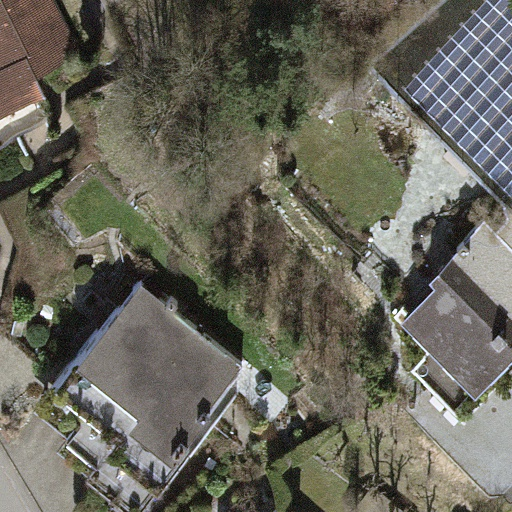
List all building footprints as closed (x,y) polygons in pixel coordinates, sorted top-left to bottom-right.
[(68,39),(47,0),(0,0),(0,71),(17,104),(43,90),(27,60),(68,39)] [(7,107),(17,104),(0,71),(0,139),(19,130),(7,107)] [(400,303),(394,309),(431,346),(412,366),(455,408),(511,351),(511,210),(503,201),(507,217),(497,228),(485,217),(458,244),(464,251),(406,310),(400,303)] [(167,301),(142,281),(109,320),(210,403),(242,363),(179,311),(184,306),(171,296),(167,301)] [(210,403),(109,320),(81,355),(187,440),(211,411),(206,407),(210,403)] [(187,440),(81,355),(44,399),(78,427),(68,439),(135,493),(148,476),(153,480),(187,440)] [(406,511),(374,485),(353,511),(406,511)]
